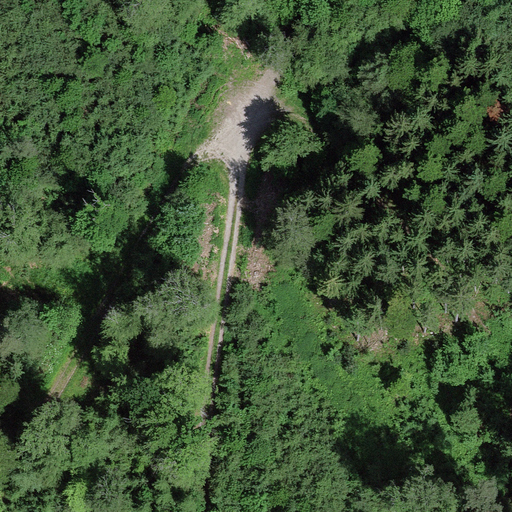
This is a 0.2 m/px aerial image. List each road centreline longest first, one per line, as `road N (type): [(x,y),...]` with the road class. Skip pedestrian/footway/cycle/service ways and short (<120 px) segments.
road 1 (track): [(0,465),(178,182),(243,117)]
road 2 (track): [(243,117),(213,350),(204,511)]
road 3 (track): [(243,117),(318,0)]
